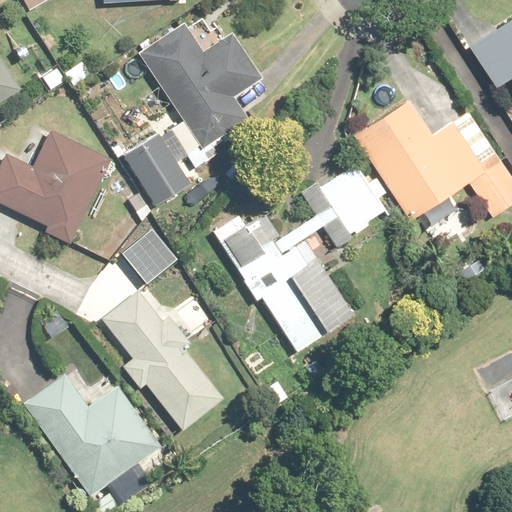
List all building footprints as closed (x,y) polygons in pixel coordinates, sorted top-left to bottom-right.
[(45,0),(18,0),(27,12),(45,0)] [(511,9),(458,45),(486,88),(503,77),(511,91),(511,9)] [(176,21),(131,51),(176,120),(163,129),(181,157),(239,119),(225,97),(253,79),(224,33),(196,52),(176,21)] [(0,96),(14,88),(0,65),(0,96)] [(400,96),(343,135),(401,222),(460,183),(486,221),(511,203),(511,188),(452,100),(440,108),(447,119),(425,133),(400,96)] [(21,166),(0,156),(0,206),(42,228),(40,232),(60,242),(103,158),(41,127),(21,166)] [(150,132),(114,156),(150,208),(186,184),(150,132)] [(252,202),(205,233),(249,301),(255,297),(293,354),(350,316),(311,257),(302,264),(290,245),(318,227),(332,249),(364,228),(359,221),(376,210),(370,201),(381,194),(370,179),(362,184),(344,156),(293,190),(311,217),(277,239),(252,202)] [(173,207),(154,224),(171,243),(190,226),(173,207)] [(136,286),(94,321),(125,358),(113,368),(133,392),(139,387),(176,431),(217,396),(177,350),(201,330),(176,301),(160,314),(136,286)] [(57,372),(14,405),(84,499),(157,445),(106,376),(90,388),(80,374),(66,384),(57,372)]
